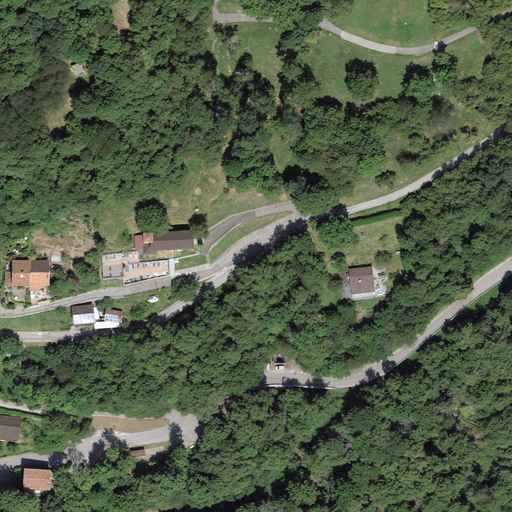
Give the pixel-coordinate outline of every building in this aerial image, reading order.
[(81,63),(71,66),(75,78),(85,74),(81,63)] [(193,248),(192,230),(152,233),(152,232),(142,233),(142,235),(134,236),(135,251),(142,250),(143,255),(155,254),(155,251),(193,248)] [(29,261),(11,261),(11,272),(4,272),(4,286),(29,287),(29,261)] [(49,261),(29,261),(29,287),(29,290),(39,290),(39,286),(49,286),(49,261)] [(372,266),(349,269),(351,295),(374,292),(372,266)] [(95,323),(93,305),(71,307),(73,325),(95,323)] [(121,323),(122,312),(105,310),(104,321),(121,323)] [(0,439),(18,442),(21,418),(0,415),(0,439)] [(51,470),(24,468),(22,489),(50,491),(51,470)]
